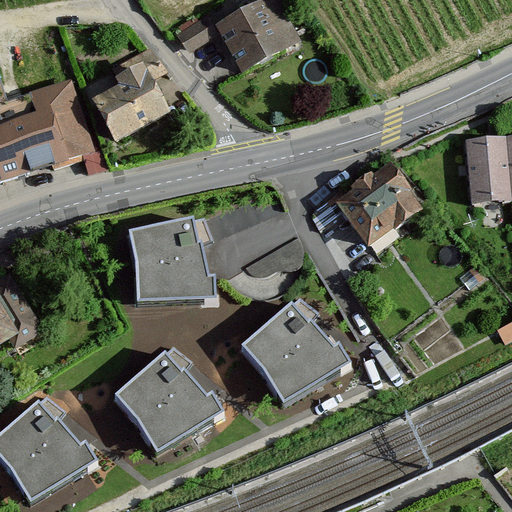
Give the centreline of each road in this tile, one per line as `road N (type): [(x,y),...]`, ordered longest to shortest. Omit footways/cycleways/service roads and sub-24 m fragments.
road 1 (unknown): [(150,483),(393,369),(302,215),(261,163)]
road 2 (tertiary): [(261,163),(0,228)]
road 3 (tertiary): [(511,75),(393,127),(261,163)]
road 4 (residential): [(261,163),(122,0)]
